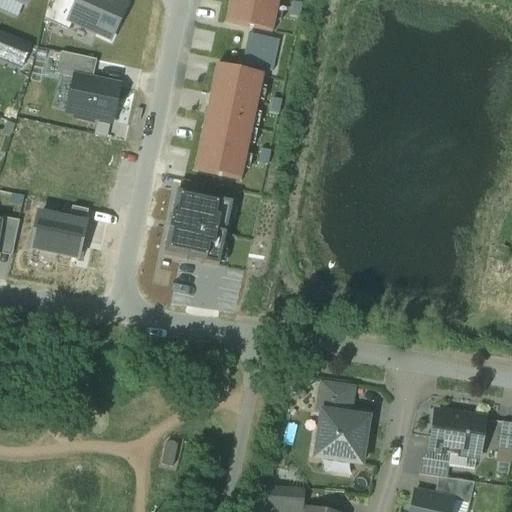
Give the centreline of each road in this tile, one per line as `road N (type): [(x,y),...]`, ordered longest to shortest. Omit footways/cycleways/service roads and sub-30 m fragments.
road 1 (residential): [(122,309),(118,289),(177,0)]
road 2 (residential): [(258,335),(252,400),(224,511)]
road 3 (residential): [(414,371),(258,335)]
road 4 (residential): [(414,371),(380,511)]
road 5 (residential): [(258,335),(122,309)]
road 6 (residential): [(0,292),(122,309)]
